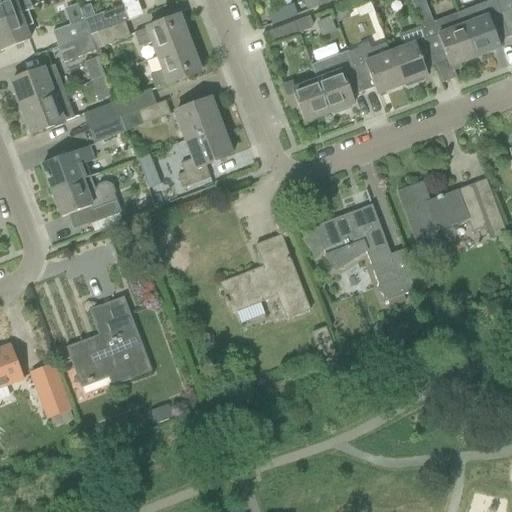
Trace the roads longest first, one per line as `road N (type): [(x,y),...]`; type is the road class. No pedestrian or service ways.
road 1 (residential): [(212,0),(270,154),(294,174),(511,97)]
road 2 (residential): [(0,288),(17,281),(31,245),(0,161)]
